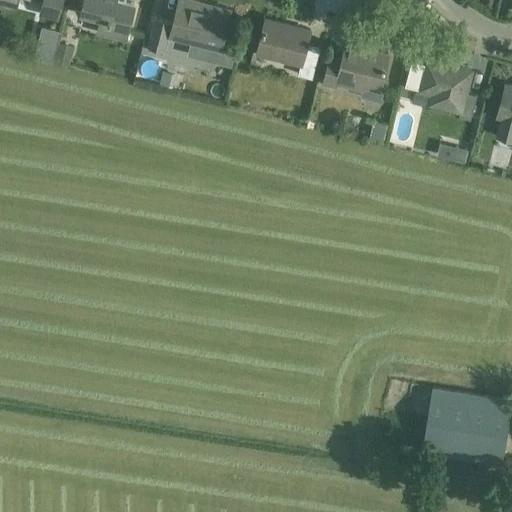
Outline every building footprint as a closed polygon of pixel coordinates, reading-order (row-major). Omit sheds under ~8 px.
[(0,0),(0,2),(0,3),(2,4),(5,5),(8,6),(11,6),(15,6),(16,0),(44,0),(41,13),(58,17),(61,0),(0,0)] [(84,0),(81,11),(101,17),(97,31),(126,39),(135,3),(122,0),(84,0)] [(156,18),(149,45),(164,49),(168,35),(221,48),(231,9),(195,0),(179,0),(173,23),(156,18)] [(266,18),(257,52),(301,63),(298,74),(313,78),(321,46),(307,43),(310,29),(266,18)] [(338,82),(363,88),(361,96),(381,101),(384,88),(380,87),(389,53),(371,49),(370,51),(363,49),(364,43),(347,39),(342,59),(330,56),(324,82),(337,85),(338,82)] [(426,59),(419,89),(443,95),(440,105),(461,110),(459,116),(471,119),(477,95),(466,92),(471,70),(426,59)] [(161,83),(159,97),(173,99),(175,85),(161,83)] [(511,84),(506,83),(497,116),(511,120),(511,84)] [(368,153),(383,157),(388,139),(373,135),(368,153)] [(454,146),(451,158),(465,161),(468,150),(454,146)] [(503,464),(511,409),(511,397),(434,385),(423,451),(503,464)]
